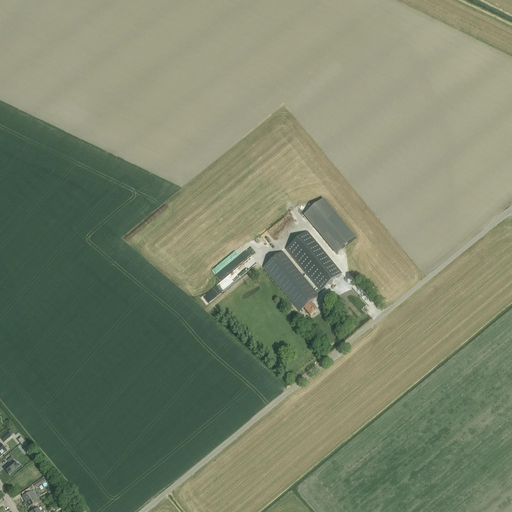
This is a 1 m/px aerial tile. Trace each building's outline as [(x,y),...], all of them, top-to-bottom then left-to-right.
[(324,200),(305,216),(336,254),(356,239),(324,200)] [(308,232),(286,250),(319,289),(315,292),(317,295),(342,274),(308,232)] [(283,253),(264,268),(296,308),(298,307),(302,311),(304,309),(310,317),(318,311),(311,303),(319,297),(317,295),(315,292),(283,253)] [(258,263),(253,254),(247,258),(245,254),(235,260),(238,266),(242,263),(245,269),(248,267),(249,269),(258,263)] [(225,279),(203,296),(209,303),(216,297),(228,288),(226,285),(228,283),(225,279)] [(11,437),(7,432),(0,438),(4,443),(11,437)] [(9,463),(3,469),(9,475),(17,468),(12,461),(14,460),(11,457),(7,461),(9,463)] [(35,488),(45,482),(44,479),(34,486),(35,488)] [(35,497),(35,499),(38,498),(36,495),(34,496),(31,492),(22,497),(25,503),(35,497)] [(37,502),(35,499),(35,497),(25,503),(28,508),(37,503),(38,505),(41,503),(39,500),(37,502)]
